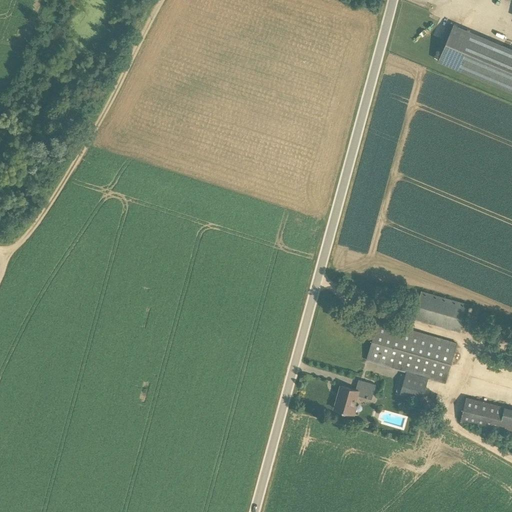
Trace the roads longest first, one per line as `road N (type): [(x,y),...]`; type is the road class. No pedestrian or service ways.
road 1 (tertiary): [(254,511),(393,0)]
road 2 (track): [(156,0),(56,190),(9,255)]
road 3 (track): [(511,472),(424,430),(417,458),(279,419)]
